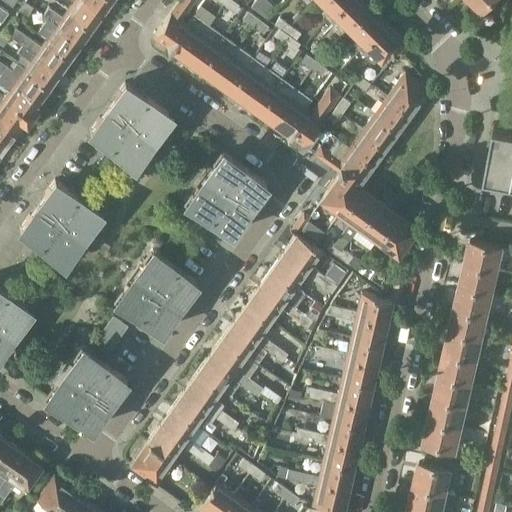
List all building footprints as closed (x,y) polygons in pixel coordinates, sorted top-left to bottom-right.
[(69,0),(71,1),(66,8),(92,27),(103,12),(86,0),(69,0)] [(86,0),(103,12),(111,0),(86,0)] [(194,0),(178,0),(153,36),(167,46),(185,22),(181,19),(194,0)] [(238,4),(232,0),(224,0),(222,4),(233,11),(238,4)] [(327,18),(344,0),(316,0),(325,8),(321,12),(327,18)] [(346,29),(370,5),(365,0),(344,0),(327,18),(333,24),(336,20),(346,29)] [(472,0),(486,13),(497,3),(494,0),(472,0)] [(28,15),(34,7),(32,5),(26,1),(20,9),(28,15)] [(0,4),(0,20),(2,22),(9,11),(0,4)] [(358,49),(386,20),(370,5),(346,29),(356,39),(352,43),(358,49)] [(43,14),(82,42),(92,27),(66,8),(62,15),(49,6),(43,14)] [(253,24),(258,17),(248,10),(243,17),(253,24)] [(170,48),(183,58),(208,24),(193,12),(185,22),(167,46),(167,47),(169,49),(170,48)] [(50,31),(45,38),(71,57),(82,42),(43,14),(38,22),(50,31)] [(268,24),(258,17),(253,24),(263,31),(268,24)] [(291,24),(280,17),(275,24),(280,27),(285,32),(291,24)] [(393,48),(397,52),(408,42),(386,20),(358,49),(365,54),(368,50),(379,61),(390,50),(391,51),(393,48)] [(183,58),(191,64),(197,68),(222,34),(208,24),(183,58)] [(301,32),(291,24),(285,32),(290,35),(296,39),(301,32)] [(23,45),(60,71),(71,57),(45,38),(41,44),(16,26),(10,35),(23,45)] [(290,35),(285,32),(280,27),(274,35),(284,42),(290,35)] [(222,34),(197,68),(213,79),(238,45),(222,34)] [(296,39),(290,35),(284,42),(295,50),(300,42),(296,39)] [(326,50),(316,42),(310,50),(321,57),(326,50)] [(29,60),(24,67),(50,86),(60,71),(23,45),(18,52),(29,60)] [(238,45),(213,79),(227,90),(252,56),(245,51),(238,45)] [(336,57),(326,50),(321,57),(331,64),(336,57)] [(307,53),(302,60),(311,67),(317,60),(307,53)] [(252,56),(227,90),(242,100),(266,66),(252,56)] [(0,72),(1,73),(40,101),(50,86),(24,67),(17,62),(12,69),(0,59),(0,72)] [(317,60),(311,67),(321,75),(327,67),(317,60)] [(266,66),(242,100),(256,111),(281,77),(266,66)] [(405,71),(388,95),(413,113),(430,89),(405,71)] [(37,109),(35,107),(40,101),(1,73),(0,74),(0,83),(8,90),(2,97),(31,117),(37,109)] [(370,82),(360,75),(354,82),(365,89),(370,82)] [(281,77),(256,111),(271,121),(296,88),(281,77)] [(90,130),(111,146),(133,161),(169,112),(125,81),(90,130)] [(289,134),(303,144),(323,115),(339,93),(329,86),(310,112),(303,108),(286,132),(286,133),(288,135),(289,134)] [(296,88),(271,121),(286,132),(303,108),(310,98),(296,88)] [(400,130),(413,113),(388,95),(379,88),(375,93),(384,100),(376,112),(400,130)] [(0,117),(18,130),(23,122),(26,124),(31,117),(2,97),(0,100),(0,117)] [(351,102),(343,97),(336,107),(343,112),(351,102)] [(388,147),(400,130),(376,112),(366,106),(362,110),(372,117),(363,129),(388,147)] [(343,112),(336,107),(328,118),(335,123),(343,112)] [(0,139),(7,145),(18,130),(0,117),(0,139)] [(511,124),(494,121),(485,172),(511,176),(511,124)] [(375,165),(388,147),(363,129),(356,124),(352,129),(359,134),(350,147),(375,165)] [(360,185),(375,165),(350,147),(338,139),(331,150),(316,139),(309,149),(341,172),(360,185)] [(266,182),(223,151),(187,200),(231,232),(266,182)] [(321,198),(340,212),(360,186),(360,185),(341,172),(321,198)] [(20,228),(41,243),(63,259),(99,210),(55,178),(20,228)] [(340,212),(359,226),(378,199),(360,186),(340,212)] [(359,226),(377,239),(397,213),(378,199),(359,226)] [(295,223),(294,224),(300,228),(306,220),(308,217),(302,213),(295,223)] [(415,226),(397,213),(377,239),(396,253),(415,226)] [(290,241),(283,251),(315,274),(312,278),(321,285),(327,277),(326,276),(324,275),(312,266),(323,250),(312,242),(311,243),(296,233),(290,241)] [(332,239),(326,247),(338,255),(343,247),(332,239)] [(504,246),(502,246),(471,239),(465,261),(498,268),(504,246)] [(343,247),(338,255),(348,263),(353,255),(343,247)] [(161,329),(191,287),(196,280),(153,249),(117,298),(161,329)] [(283,251),(270,268),(297,287),(306,274),(312,278),(315,274),(283,251)] [(465,261),(460,283),(493,291),(498,268),(465,261)] [(334,262),(324,275),(326,276),(327,277),(337,284),(346,271),(335,263),(334,262)] [(270,268),(258,286),(290,309),(288,313),(297,320),(302,312),(294,306),(304,292),(297,287),(270,268)] [(390,299),(390,300),(392,300),(399,302),(399,301),(400,296),(404,278),(396,276),(391,294),(390,299)] [(327,277),(321,285),(331,292),(334,288),(337,284),(327,277)] [(488,313),(493,291),(460,283),(455,306),(486,313),(488,313)] [(0,346),(28,307),(0,286),(0,346)] [(258,286),(246,303),(272,321),(281,308),(288,313),(290,309),(258,286)] [(348,308),(347,313),(387,322),(392,300),(390,300),(374,296),(374,295),(361,291),(357,310),(348,308)] [(246,303),(233,320),(260,339),(266,344),(264,348),(273,354),(278,346),(262,334),(272,321),(246,303)] [(327,309),(325,313),(335,316),(337,306),(330,304),(327,309)] [(337,306),(335,316),(354,320),(351,335),(382,342),(387,322),(347,313),(348,308),(337,306)] [(486,313),(455,306),(450,329),(481,336),(486,313)] [(302,312),(297,320),(307,327),(309,323),(312,318),(302,312)] [(110,344),(124,324),(114,318),(100,337),(110,344)] [(233,320),(221,336),(248,356),(260,339),(233,320)] [(450,329),(444,352),(476,359),(481,336),(450,329)] [(339,350),(337,354),(377,363),(382,342),(351,335),(347,352),(339,350)] [(221,336),(209,354),(242,379),(239,383),(248,389),(253,381),(249,377),(259,363),(248,356),(221,336)] [(315,349),(314,354),(324,357),(327,347),(316,344),(315,349)] [(126,377),(83,346),(47,395),(91,427),(126,377)] [(278,346),(273,354),(282,361),(288,353),(287,353),(278,346)] [(327,347),(324,357),(345,361),(341,376),(372,383),(377,363),(337,354),(339,350),(327,347)] [(476,359),(444,352),(440,373),(471,380),(476,359)] [(209,354),(197,371),(223,390),(231,396),(239,383),(242,379),(209,354)] [(191,378),(184,389),(218,413),(215,417),(223,423),(229,415),(221,409),(224,405),(217,399),(223,390),(197,371),(191,378)] [(471,380),(440,373),(434,395),(466,403),(471,380)] [(329,391),(328,395),(368,404),(372,383),(341,376),(337,393),(329,391)] [(253,381),(248,389),(257,395),(260,391),(263,387),(253,381)] [(263,387),(260,391),(271,399),(277,403),(279,398),(280,396),(264,385),(263,387)] [(306,390),(305,396),(316,398),(318,388),(307,386),(306,390)] [(318,388),(316,398),(335,403),(332,418),(363,425),(368,404),(328,395),(329,391),(318,388)] [(184,389),(171,406),(198,425),(204,416),(211,422),(214,417),(215,417),(218,413),(184,389)] [(466,403),(434,395),(429,418),(461,425),(466,403)] [(504,398),(502,410),(509,412),(511,400),(504,398)] [(171,406),(159,424),(193,448),(190,452),(198,458),(203,450),(198,447),(208,433),(198,425),(171,406)] [(499,424),(506,425),(509,412),(502,410),(499,424)] [(229,415),(223,423),(232,430),(235,426),(238,422),(229,415)] [(320,433),(319,437),(327,439),(358,446),(363,425),(332,418),(328,434),(320,433)] [(461,425),(429,418),(424,441),(455,448),(461,425)] [(159,424),(147,440),(149,441),(148,442),(173,460),(183,447),(190,452),(193,448),(159,424)] [(499,424),(496,437),(503,439),(506,425),(499,424)] [(296,432),(295,437),(306,439),(309,430),(297,428),(296,432)] [(309,430),(306,439),(326,444),(322,460),(353,467),(358,446),(327,439),(319,437),(320,433),(309,430)] [(503,439),(496,437),(493,451),(500,453),(503,439)] [(27,453),(8,440),(0,450),(0,486),(14,468),(12,466),(18,459),(21,461),(27,453)] [(132,464),(132,465),(157,483),(173,460),(148,442),(132,464)] [(203,450),(198,458),(208,465),(210,461),(213,457),(203,450)] [(493,451),(487,479),(494,481),(500,453),(493,451)] [(42,464),(27,453),(21,461),(18,459),(12,466),(14,468),(0,486),(0,503),(10,489),(11,490),(16,483),(24,488),(42,464)] [(243,458),(238,465),(249,472),(254,465),(243,458)] [(310,474),(309,479),(348,488),(353,467),(322,460),(319,476),(310,474)] [(446,490),(451,468),(420,460),(414,483),(446,490)] [(259,479),(264,472),(254,465),(249,472),(259,479)] [(289,474),(288,478),(297,481),(299,471),(290,469),(289,474)] [(299,471),(297,481),(316,485),(314,497),(312,504),(326,507),(327,504),(344,508),(346,497),(348,488),(309,479),(310,474),(299,471)] [(204,497),(198,505),(207,511),(219,511),(234,493),(221,484),(228,475),(222,472),(204,497)] [(56,511),(60,508),(58,506),(64,497),(66,499),(73,490),(72,489),(53,475),(38,497),(37,499),(48,507),(44,511),(56,511)] [(494,481),(487,479),(484,493),(491,494),(494,481)] [(277,482),(272,489),(283,497),(288,490),(277,482)] [(414,483),(411,497),(409,506),(437,511),(440,511),(444,497),(446,490),(414,483)] [(240,484),(234,493),(219,511),(246,511),(251,505),(240,497),(246,488),(240,484)] [(60,508),(56,511),(80,511),(89,501),(84,497),(72,489),(73,490),(66,499),(64,497),(58,506),(60,508)] [(298,497),(288,490),(283,497),(293,504),(298,497)] [(489,508),(491,494),(484,493),(481,507),(489,508)] [(251,505),(246,511),(261,511),(257,509),(263,500),(257,496),(251,505)] [(103,511),(104,511),(89,501),(80,511),(103,511)]
